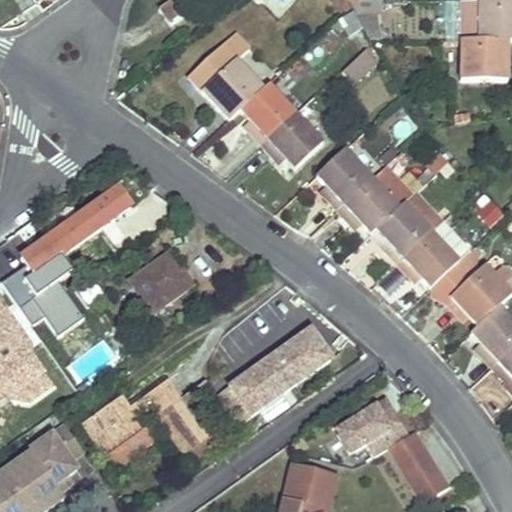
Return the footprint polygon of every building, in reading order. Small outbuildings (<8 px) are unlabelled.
[(188,15),(177,0),(173,0),(161,9),(172,26),(188,15)] [(370,5),(367,0),(345,0),(350,8),(353,12),(370,5)] [(511,4),(479,4),(461,3),(460,42),(507,44),(511,43),(511,4)] [(340,24),(349,39),(363,31),(355,16),(340,24)] [(237,59),(251,47),(237,32),(223,44),(237,59)] [(507,44),(460,42),(459,81),(506,84),(507,44)] [(237,59),(223,44),(189,77),(230,121),(240,111),(264,88),(237,59)] [(342,73),(355,88),(379,67),(366,52),(342,73)] [(297,114),(269,84),(264,88),(240,111),(253,124),(247,130),(263,146),(297,114)] [(324,143),(297,114),(263,146),(276,160),(281,156),(294,170),(324,143)] [(373,180),(346,150),(316,178),(330,192),(324,198),(339,213),(373,180)] [(413,197),(385,169),(373,180),(339,213),(353,228),(359,223),(372,237),(377,232),(406,205),(413,197)] [(433,175),(427,169),(416,179),(421,185),(433,175)] [(131,210),(118,191),(20,260),(33,279),(131,210)] [(444,224),(416,194),(413,197),(406,205),(433,234),(444,224)] [(493,233),(505,216),(487,203),(475,220),(493,233)] [(433,234),(406,205),(377,232),(390,245),(384,251),(398,266),(433,234)] [(459,262),(433,234),(398,266),(413,281),(418,277),(430,290),(431,290),(459,263),(459,262)] [(194,287),(170,253),(129,283),(152,316),(194,287)] [(33,279),(20,260),(9,267),(23,286),(33,279)] [(500,307),(511,295),(511,294),(485,265),(471,277),(459,263),(431,290),(451,312),(457,307),(477,329),(500,307)] [(511,320),(500,307),(477,329),(471,334),(484,348),(478,353),(492,369),(511,351),(511,320)] [(10,345),(0,330),(0,392),(8,387),(18,401),(35,390),(33,385),(43,379),(27,354),(12,363),(4,350),(10,345)] [(218,399),(239,428),(265,409),(261,403),(281,389),(285,395),(297,386),(293,380),(312,366),(317,372),(331,361),(310,333),(218,399)] [(511,351),(492,369),(507,384),(511,379),(511,351)] [(293,380),(297,386),(317,372),(312,366),(293,380)] [(174,394),(162,377),(139,393),(142,397),(128,408),(116,391),(77,418),(104,456),(143,429),(137,419),(151,410),(189,464),(211,448),(174,394)] [(281,389),(261,403),(265,409),(285,395),(281,389)] [(409,437),(394,413),(390,415),(387,410),(390,408),(386,401),(338,434),(351,453),(367,445),(375,458),(389,449),(409,437)] [(84,454),(65,427),(29,452),(31,455),(0,476),(0,511),(35,511),(61,495),(55,487),(77,471),(71,463),(84,454)] [(111,474),(156,442),(146,427),(143,429),(104,456),(101,458),(111,474)] [(415,433),(389,449),(424,504),(450,488),(415,433)] [(329,511),(338,475),(294,464),(282,511),(329,511)]
